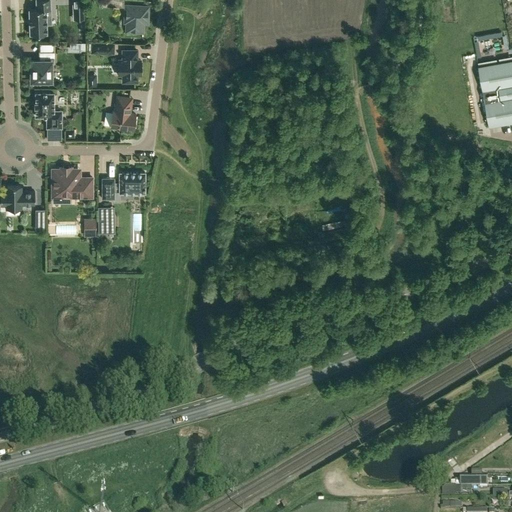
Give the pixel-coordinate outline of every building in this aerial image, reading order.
[(35,0),(36,10),(29,10),(30,34),(32,34),(32,36),(42,35),(41,34),(47,34),(47,25),(46,20),(51,20),(51,10),(50,0),(35,0)] [(83,0),(72,0),(73,11),(73,19),(85,18),(84,11),(83,0)] [(148,7),(126,6),(125,22),(132,22),(132,31),(143,31),(143,22),(147,23),(148,7)] [(87,41),(70,41),(70,50),(87,50),(87,41)] [(54,43),(40,43),(40,52),(54,52),(54,43)] [(114,44),(92,43),(92,52),(113,53),(114,44)] [(137,50),(123,50),(123,60),(118,60),(118,75),(124,75),(124,82),(135,82),(135,75),(140,75),(140,60),(137,60),(137,50)] [(31,60),(31,81),(51,80),(51,63),(54,63),(54,58),(45,58),(45,60),(31,60)] [(511,59),(480,66),(491,126),(511,122),(511,59)] [(53,110),(53,93),(35,93),(35,116),(47,116),(47,127),(61,127),(61,110),(53,110)] [(129,97),(117,96),(115,111),(113,111),(111,127),(133,130),(136,114),(130,113),(128,107),(129,97)] [(55,169),(52,172),(52,197),(60,197),(60,199),(62,200),(64,202),(66,202),(68,202),(70,200),(71,199),(71,197),(92,197),(92,178),(80,178),(80,172),(77,169),(55,169)] [(114,178),(102,178),(102,198),(114,198),(114,191),(120,191),(120,192),(145,192),(145,172),(120,172),(120,183),(114,183),(114,178)] [(35,204),(35,191),(21,191),(21,186),(7,186),(7,192),(1,192),(0,205),(7,205),(6,208),(21,208),(21,204),(35,204)] [(44,210),(36,210),(36,221),(44,221),(44,210)] [(107,214),(106,211),(97,211),(97,232),(106,232),(107,229),(108,227),(108,225),(108,221),(108,218),(107,216),(107,214)] [(89,220),(89,227),(86,227),(86,235),(95,235),(95,220),(89,220)] [(480,486),(480,477),(461,477),(461,486),(480,486)]
